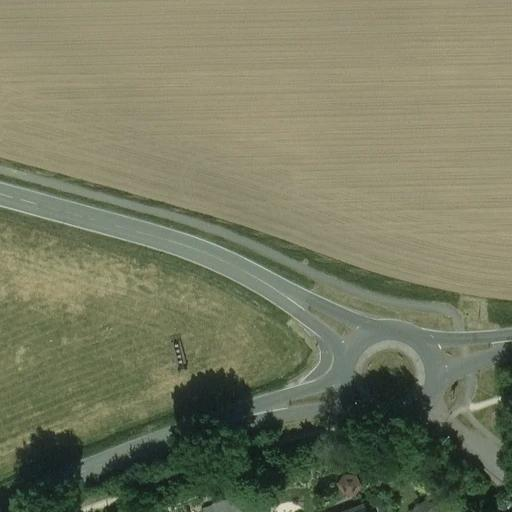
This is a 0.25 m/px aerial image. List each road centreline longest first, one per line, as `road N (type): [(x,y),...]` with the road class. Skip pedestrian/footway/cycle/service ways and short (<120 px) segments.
road 1 (secondary): [(0,509),(179,436),(347,392)]
road 2 (secondary): [(0,195),(170,241),(266,284)]
